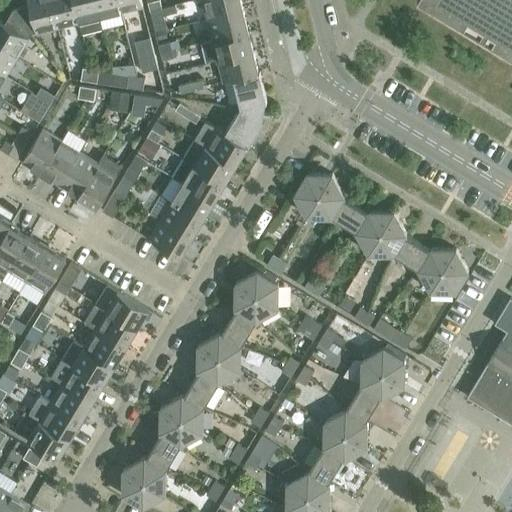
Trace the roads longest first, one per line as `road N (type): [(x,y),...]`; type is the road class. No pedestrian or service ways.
road 1 (residential): [(365,511),(511,269)]
road 2 (residential): [(188,299),(325,79)]
road 3 (residential): [(70,506),(188,299)]
road 4 (tertiary): [(511,194),(325,79)]
road 5 (residential): [(188,299),(83,234)]
